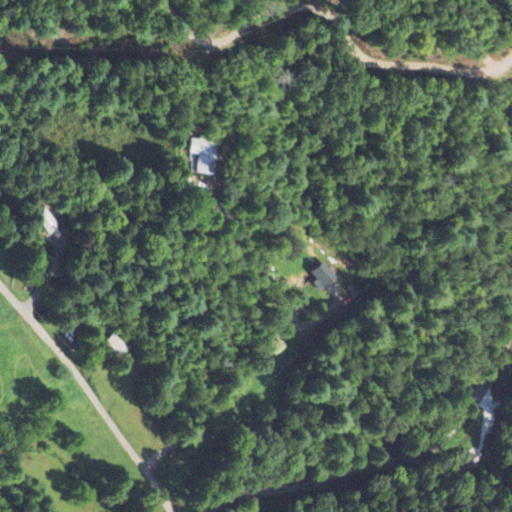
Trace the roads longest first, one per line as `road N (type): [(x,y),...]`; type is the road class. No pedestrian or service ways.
road 1 (residential): [(161,0),(207,40),(224,39),(263,13),(306,5),(331,14),(355,51),(383,63),(485,70),(511,52)]
road 2 (residential): [(511,328),(464,413),(426,452),(303,484),(237,488),(207,511)]
road 3 (residential): [(170,511),(66,357),(0,284)]
